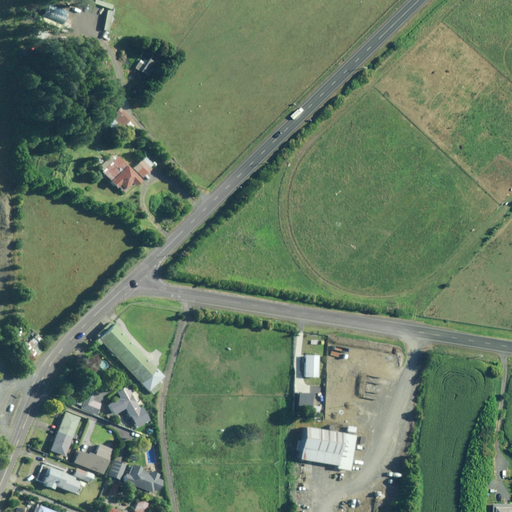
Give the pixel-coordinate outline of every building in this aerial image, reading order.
[(144,75),(152,63),(146,59),(143,63),(138,60),(133,67),(144,75)] [(129,119),(117,108),(109,116),(112,119),(106,125),(114,133),(129,119)] [(115,156),(113,157),(113,158),(109,155),(105,159),(102,162),(97,167),(100,171),(99,172),(108,181),(107,182),(113,188),(115,186),(122,193),(128,186),(130,185),(132,187),(138,180),(123,165),(124,164),(115,156)] [(140,177),(149,168),(148,167),(151,164),(143,157),(140,160),(140,159),(131,168),(139,176),(140,177)] [(180,197),(170,187),(166,190),(177,200),(180,197)] [(169,199),(165,193),(153,203),(157,208),(169,199)] [(114,321),(96,337),(94,340),(98,344),(100,342),(146,390),(162,376),(115,327),(118,325),(114,321)] [(25,344),(18,350),(28,361),(42,349),(39,345),(43,343),(35,334),(32,337),(29,340),(28,340),(25,343),(25,344)] [(316,376),(316,354),(302,354),(302,376),(316,376)] [(378,377),(367,376),(364,397),(375,399),(378,377)] [(112,414),(133,402),(130,396),(134,394),(132,390),(129,392),(125,386),(118,389),(115,391),(115,392),(117,396),(117,397),(106,403),(106,404),(112,414)] [(94,414),(94,413),(98,404),(89,401),(91,396),(85,393),(80,404),(81,404),(79,408),(91,414),(91,413),(94,414)] [(68,442),(71,432),(77,417),(62,411),(57,424),(50,443),(47,450),(62,455),(68,442)] [(117,416),(116,422),(125,425),(128,417),(118,414),(117,416)] [(354,435),(302,426),(296,458),(335,465),(334,468),(348,470),(354,435)] [(76,452),(71,463),(101,475),(106,461),(107,461),(110,455),(109,454),(111,450),(97,445),(93,456),(86,453),(85,455),(76,452)] [(124,464),(114,460),(112,459),(106,475),(118,480),(120,475),(124,465),(124,464)] [(147,472),(143,470),(140,469),(140,468),(131,464),(131,466),(129,465),(126,474),(124,473),(123,476),(121,480),(149,491),(150,492),(152,489),(156,491),(161,477),(162,476),(161,475),(148,470),(147,472)] [(63,473),(50,468),(46,466),(42,477),(41,477),(39,482),(42,483),(41,485),(50,488),(52,485),(64,490),(69,478),(68,478),(62,475),(63,473)] [(82,475),(83,473),(84,471),(75,467),(74,469),(72,475),(81,479),(81,480),(87,482),(89,483),(91,478),(82,475)] [(485,489),(495,489),(495,480),(485,479),(485,489)] [(62,500),(74,505),(77,497),(73,495),(71,499),(64,496),(62,500)] [(133,510),(136,511),(143,511),(148,503),(138,499),(137,500),(133,510)] [(511,511),(511,503),(493,504),(493,511),(511,511)]
